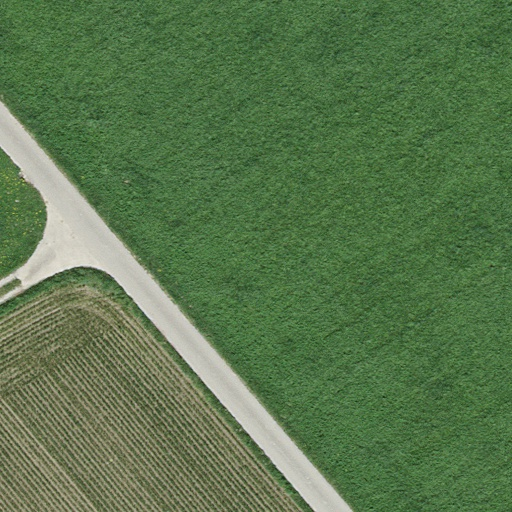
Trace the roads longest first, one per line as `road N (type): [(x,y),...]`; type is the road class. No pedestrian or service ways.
road 1 (unclassified): [(0,88),(356,511)]
road 2 (track): [(122,234),(0,305)]
